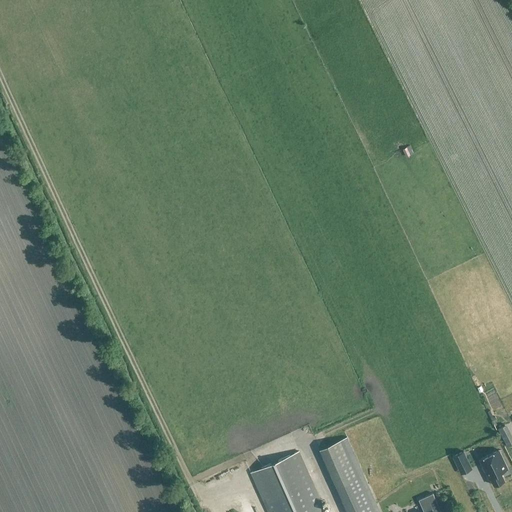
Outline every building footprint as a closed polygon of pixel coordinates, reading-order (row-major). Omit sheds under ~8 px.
[(506,418),(503,412),(492,418),(495,423),(506,418)] [(511,444),(511,435),(507,425),(497,429),(507,447),(511,444)] [(324,443),(349,511),(382,511),(353,432),(324,443)] [(463,450),(452,455),(455,462),(461,474),(472,468),(466,457),(463,450)] [(268,511),(325,511),(299,451),(251,472),(268,511)] [(499,451),(480,459),(488,478),(489,479),(490,478),(494,485),(504,480),(500,472),(507,469),(499,451)] [(223,479),(215,482),(217,488),(226,485),(223,479)] [(419,500),(421,504),(424,511),(441,511),(433,494),(419,500)]
